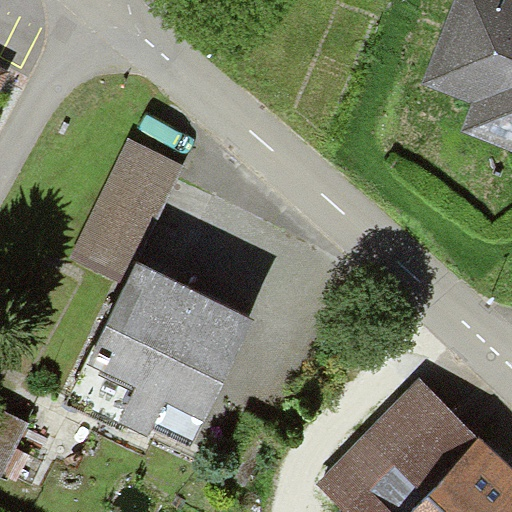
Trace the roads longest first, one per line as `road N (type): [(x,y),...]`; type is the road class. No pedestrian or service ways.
road 1 (tertiary): [(511,369),(110,8)]
road 2 (track): [(282,511),(287,466),(442,305)]
road 3 (residential): [(110,8),(0,177)]
